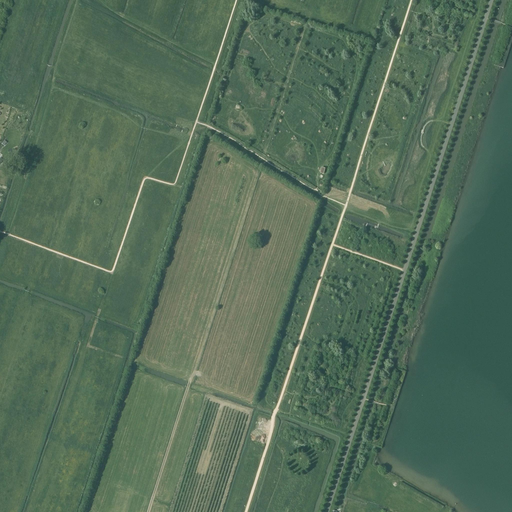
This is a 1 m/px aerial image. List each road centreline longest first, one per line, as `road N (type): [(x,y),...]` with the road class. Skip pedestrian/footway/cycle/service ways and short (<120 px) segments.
road 1 (track): [(246,511),(345,205)]
road 2 (track): [(17,511),(77,338),(88,342),(112,270)]
road 3 (track): [(345,205),(411,0)]
road 4 (track): [(190,379),(148,511)]
road 5 (track): [(215,63),(98,0)]
